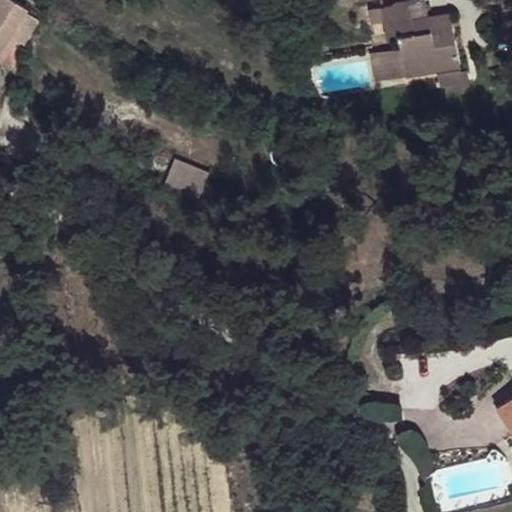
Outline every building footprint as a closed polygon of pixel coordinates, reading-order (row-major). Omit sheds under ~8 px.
[(22,0),(0,0),(0,42),(8,29),(25,2),(22,0)] [(427,0),(385,0),(381,1),(389,32),(401,27),(416,25),(414,10),(429,8),(427,0)] [(34,7),(25,2),(8,29),(17,35),(34,7)] [(450,4),(429,8),(414,10),(416,25),(401,27),(407,58),(433,51),(438,61),(443,83),(467,79),(450,4)] [(36,8),(34,7),(17,35),(21,37),(36,8)] [(393,47),(372,51),(376,71),(398,67),(393,47)] [(433,51),(407,58),(407,70),(438,61),(433,51)] [(165,183),(201,194),(209,168),(173,158),(165,183)] [(511,402),(505,391),(494,396),(499,408),(507,407),(511,418),(511,402)] [(511,418),(507,407),(499,408),(490,410),(495,425),(511,421),(511,418)]
